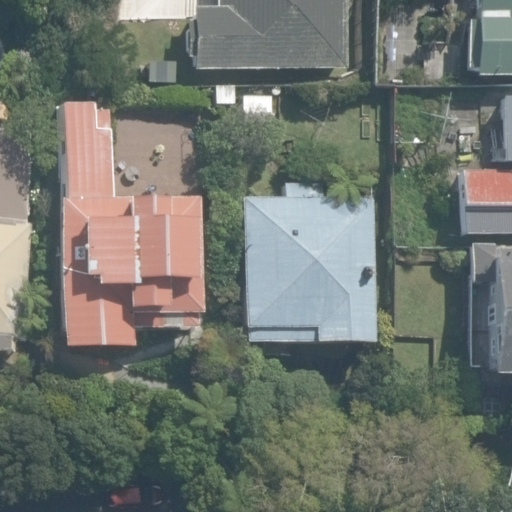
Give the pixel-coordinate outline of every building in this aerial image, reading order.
[(186,4),(188,72),(342,67),(339,0),(210,0),(210,4),(186,4)] [(469,45),(470,81),(511,79),(511,0),(449,0),(450,45),(469,45)] [(211,89),(211,107),(230,106),(230,88),(211,89)] [(238,98),(239,131),(267,131),(267,97),(238,98)] [(460,234),(511,234),(511,102),(499,102),(498,167),(511,166),(511,176),(461,176),(460,234)] [(51,205),(53,353),(122,352),(121,331),(189,330),(188,318),(193,318),(192,203),(104,204),(103,116),(88,116),(88,107),(55,108),(56,205),(51,205)] [(0,355),(4,356),(5,343),(17,343),(24,226),(20,226),(26,134),(0,132),(0,355)] [(239,332),(239,345),(367,345),(367,199),(316,199),(316,186),(279,186),(280,201),(242,202),(236,202),(236,332),(239,332)] [(484,286),(487,378),(511,377),(511,257),(489,259),(488,247),(465,248),(466,287),(484,286)] [(3,381),(5,461),(43,460),(41,380),(3,381)]
